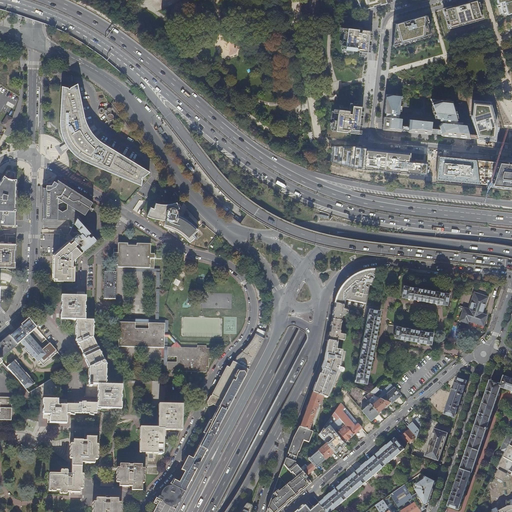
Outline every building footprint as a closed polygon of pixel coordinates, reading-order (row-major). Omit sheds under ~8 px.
[(357,0),(362,11),(370,8),(374,7),(380,5),(387,3),(385,0),(357,0)] [(469,2),(444,9),(449,26),(480,17),(475,0),(469,2)] [(511,0),(497,0),(501,13),(511,9),(511,0)] [(392,45),(429,34),(424,15),(412,18),(394,23),(392,45)] [(371,39),(372,31),(367,30),(358,29),(344,28),(342,50),(356,51),(356,50),(358,51),(358,52),(364,52),(367,53),(369,53),(371,39)] [(67,87),(60,85),(59,121),(60,130),(61,135),(62,139),(64,142),(61,144),(59,146),(61,150),(64,148),(66,147),(70,151),(73,154),(79,158),(83,161),(86,162),(141,186),(142,179),(141,178),(142,177),(143,177),(150,171),(111,148),(100,141),(95,137),(91,131),(96,127),(93,123),(88,127),(84,116),(78,87),(77,83),(69,87),(68,88),(67,88),(67,87)] [(401,96),(386,94),(384,113),(399,115),(401,96)] [(451,101),(430,99),(436,118),(456,120),(451,101)] [(489,104),(472,102),(471,118),(476,134),(477,138),(478,140),(493,141),(496,127),(489,104)] [(360,133),(363,107),(361,106),(352,105),(352,113),(349,113),(350,110),(335,108),(332,130),(360,133)] [(8,126),(12,119),(7,115),(1,125),(6,127),(7,125),(8,126)] [(401,118),(383,116),(382,130),(400,131),(400,130),(400,126),(401,118)] [(407,132),(430,134),(430,128),(431,121),(409,119),(408,126),(407,131),(407,132)] [(441,136),(469,139),(469,137),(468,134),(466,125),(442,122),(438,126),(439,129),(440,129),(440,131),(441,135),(441,136)] [(408,161),(409,152),(367,148),(358,147),(354,147),(334,147),(332,162),(357,168),(399,172),(399,171),(407,172),(407,173),(426,175),(427,163),(408,161)] [(511,164),(498,163),(475,160),(438,156),(436,179),(478,184),(491,185),(511,187),(511,164)] [(0,224),(15,225),(16,172),(7,170),(0,181),(0,224)] [(71,220),(74,223),(77,218),(80,222),(92,202),(57,180),(56,182),(54,181),(53,182),(51,185),(48,185),(46,185),(46,188),(43,188),(42,219),(71,220)] [(179,208),(176,202),(170,203),(166,204),(161,204),(155,202),(153,208),(150,206),(146,215),(148,216),(153,218),(158,219),(164,220),(163,226),(168,227),(173,229),(177,231),(181,234),(185,238),(188,242),(194,238),(192,235),(198,230),(193,224),(188,221),(184,218),(179,215),(178,215),(178,212),(176,209),(179,208)] [(84,250),(96,239),(91,234),(89,236),(88,234),(90,233),(80,222),(77,218),(74,223),(78,229),(77,230),(81,234),(80,235),(79,234),(78,235),(78,234),(73,239),(77,243),(79,242),(82,245),(80,246),(84,250)] [(82,252),(84,250),(80,246),(77,243),(73,239),(72,238),(54,255),(54,259),(54,277),(57,277),(57,279),(74,279),(75,265),(73,265),(73,260),(82,252)] [(0,267),(15,268),(16,244),(0,243),(0,267)] [(124,267),(154,268),(154,258),(161,259),(161,250),(154,250),(154,254),(150,254),(150,244),(118,243),(117,249),(113,249),(113,265),(117,265),(117,267),(124,267)] [(163,371),(167,371),(167,361),(167,356),(167,346),(197,347),(197,345),(197,343),(167,343),(168,320),(159,319),(159,289),(160,268),(154,268),(124,267),(124,271),(156,272),(155,319),(115,318),(114,340),(118,341),(118,322),(164,323),(164,347),(163,371)] [(362,273),(360,274),(358,275),(357,276),(355,277),(353,278),(351,280),(349,282),(349,283),(348,283),(342,287),(343,291),(341,292),(340,299),(336,298),(334,304),(344,306),(345,300),(365,304),(369,285),(373,286),(376,270),(374,270),(374,272),(373,272),(373,271),(371,271),(369,271),(367,272),(366,272),(363,273),(362,273)] [(116,283),(116,272),(104,271),(103,298),(115,299),(115,287),(115,283),(116,283)] [(401,296),(446,304),(448,293),(403,285),(401,296)] [(93,337),(93,321),(85,321),(86,297),(84,297),(84,292),(77,292),(77,297),(61,296),(60,320),(75,320),(75,340),(88,368),(88,384),(85,384),(85,396),(97,397),(97,404),(86,403),(86,402),(82,402),(81,403),(74,403),(74,404),(66,404),(67,400),(43,399),(42,418),(47,418),(47,423),(67,424),(67,417),(66,417),(66,413),(96,414),(97,408),(121,409),(122,385),(105,385),(106,365),(93,337)] [(468,320),(483,325),(486,315),(482,314),(487,297),(474,293),(469,309),(464,307),(460,320),(467,323),(468,320)] [(343,309),(344,306),(334,304),(332,320),(341,321),(341,317),(343,316),(347,314),(348,311),(342,309),(343,309)] [(355,381),(366,383),(380,310),(369,308),(355,381)] [(29,320),(28,319),(26,321),(9,336),(17,345),(20,342),(25,347),(23,349),(27,353),(29,352),(37,362),(41,359),(43,362),(46,359),(47,361),(52,357),(50,356),(56,351),(49,343),(42,350),(29,335),(32,332),(34,330),(36,328),(29,320)] [(344,341),(345,335),(339,334),(340,331),(339,331),(341,323),(341,322),(341,321),(332,320),(329,332),(328,332),(327,332),(327,333),(326,333),(326,334),(325,340),(328,341),(337,342),(337,340),(344,341)] [(118,346),(164,347),(164,323),(118,322),(118,341),(118,346)] [(385,336),(394,337),(430,343),(432,332),(396,326),(387,324),(385,336)] [(262,346),(267,332),(266,331),(258,328),(254,336),(252,339),(250,343),(244,350),(241,354),(237,357),(234,362),(233,361),(230,367),(227,366),(212,395),(210,399),(209,400),(207,402),(208,404),(211,405),(212,405),(212,404),(218,407),(211,420),(212,421),(205,434),(192,458),(192,459),(185,472),(179,482),(174,478),(172,481),(170,484),(171,485),(183,491),(184,491),(198,466),(199,464),(238,390),(243,380),(244,379),(249,369),(257,354),(262,346)] [(17,345),(9,336),(5,339),(13,348),(17,345)] [(13,348),(5,339),(0,343),(0,359),(0,360),(12,349),(13,348)] [(337,342),(328,341),(323,363),(321,368),(322,369),(320,375),(319,375),(312,393),(323,397),(327,398),(338,370),(332,367),(332,366),(339,367),(342,351),(336,350),(337,342)] [(167,361),(167,371),(206,372),(206,366),(209,366),(209,358),(211,358),(211,348),(206,348),(206,345),(197,345),(197,347),(167,346),(167,356),(177,356),(176,361),(167,361)] [(15,360),(6,367),(25,389),(33,384),(28,379),(30,377),(26,373),(25,373),(24,374),(17,366),(18,365),(15,360)] [(25,373),(18,365),(17,366),(24,374),(25,373)] [(212,395),(227,366),(211,395),(212,395)] [(491,381),(448,506),(459,510),(471,472),(472,472),(501,387),(511,390),(511,378),(504,376),(502,384),(491,381)] [(458,408),(460,409),(461,406),(459,405),(462,395),(464,396),(466,393),(463,392),(467,381),(456,377),(444,414),(454,417),(458,408)] [(52,378),(31,392),(31,395),(54,396),(54,391),(59,391),(59,383),(55,383),(52,378)] [(352,385),(347,393),(371,420),(376,415),(377,416),(379,413),(364,396),(369,392),(352,385)] [(394,387),(381,398),(392,402),(400,395),(394,387)] [(381,398),(369,392),(364,396),(379,413),(392,402),(381,398)] [(320,405),(323,397),(312,393),(300,427),(309,430),(311,423),(312,424),(313,421),(312,421),(316,409),(318,409),(318,407),(317,406),(318,405),(320,405)] [(0,420),(11,420),(12,397),(0,397),(0,408),(0,411),(0,420)] [(340,403),(334,412),(339,418),(345,425),(353,435),(362,428),(340,403)] [(148,464),(163,464),(163,429),(181,429),(181,406),(159,405),(159,429),(141,429),(141,452),(148,452),(148,464)] [(339,418),(334,412),(326,423),(329,426),(339,418)] [(408,426),(410,429),(416,436),(417,438),(422,422),(418,417),(408,426)] [(345,425),(339,418),(329,426),(331,428),(332,427),(337,433),(345,425)] [(203,433),(205,434),(212,421),(211,420),(209,421),(203,433)] [(329,426),(326,423),(319,434),(327,443),(334,451),(344,443),(331,428),(329,426)] [(353,435),(345,425),(337,433),(332,427),(331,428),(344,443),(353,435)] [(309,442),(313,432),(309,430),(300,427),(294,437),(294,438),(303,441),(303,440),(309,442)] [(410,429),(402,436),(408,443),(410,441),(411,442),(413,440),(412,439),(416,436),(410,429)] [(426,456),(439,460),(448,433),(434,429),(426,456)] [(500,450),(505,453),(511,438),(511,436),(508,434),(500,450)] [(60,492),(67,492),(70,492),(71,492),(80,492),(80,488),(82,488),(82,474),(81,474),(82,462),(85,462),(85,463),(94,463),(94,459),(96,459),(96,455),(96,452),(96,448),(97,444),(95,444),(96,437),(86,437),(85,440),(72,440),(72,444),(71,444),(71,459),(71,474),(69,474),(68,474),(68,472),(60,471),(60,474),(49,473),(48,490),(59,490),(60,492)] [(299,452),(303,441),(294,438),(289,449),(298,453),(298,452),(299,452)] [(320,503),(327,511),(330,511),(405,449),(396,438),(387,446),(386,445),(382,449),(382,450),(367,463),(367,462),(363,466),(348,479),(347,479),(343,482),(344,483),(331,494),(330,493),(326,497),(327,498),(320,503)] [(511,438),(505,453),(491,479),(511,476),(511,438)] [(334,451),(327,443),(317,451),(325,459),(325,460),(334,451)] [(295,462),(298,453),(289,449),(286,457),(290,459),(289,463),(295,465),(297,466),(295,463),(295,462)] [(315,468),(325,459),(317,451),(308,459),(311,463),(312,463),(315,468)] [(183,471),(185,472),(192,459),(192,458),(190,457),(183,471)] [(298,467),(297,466),(295,465),(289,463),(285,461),(279,475),(286,478),(288,479),(289,479),(298,467)] [(309,473),(315,468),(312,463),(311,463),(307,467),(305,465),(300,469),(302,471),(306,476),(309,473)] [(142,468),(142,465),(133,464),(133,465),(129,465),(129,464),(120,464),(120,468),(118,468),(118,482),(120,483),(120,486),(129,486),(133,486),(132,490),(143,490),(143,483),(144,483),(144,468),(142,468)] [(310,484),(312,482),(306,476),(302,471),(298,467),(289,479),(290,480),(301,492),(303,490),(308,486),(307,485),(309,483),(310,484)] [(286,478),(279,475),(278,477),(275,487),(266,511),(265,511),(277,511),(280,509),(279,508),(280,507),(275,502),(279,492),(280,490),(287,481),(288,479),(286,478)] [(428,505),(436,481),(424,475),(419,479),(420,481),(416,484),(419,487),(416,488),(418,492),(413,497),(422,511),(423,511),(421,508),(424,506),(425,507),(428,505)] [(511,511),(511,476),(491,479),(488,484),(492,509),(493,511),(492,511),(511,511)] [(290,480),(289,479),(288,479),(287,481),(280,490),(279,492),(275,502),(280,507),(281,506),(282,508),(287,504),(286,504),(292,498),(293,499),(301,492),(290,480)] [(405,484),(391,495),(395,502),(399,507),(409,501),(412,504),(401,511),(420,511),(422,511),(413,497),(405,484)] [(172,511),(174,509),(173,509),(174,507),(175,505),(176,505),(181,495),(183,491),(171,485),(171,486),(168,486),(165,487),(163,490),(162,492),(161,494),(161,497),(159,496),(157,499),(160,500),(161,499),(161,500),(161,502),(159,501),(153,511),(172,511)] [(118,502),(118,499),(109,498),(109,499),(105,499),(105,498),(96,498),(96,502),(94,502),(94,508),(93,511),(119,511),(120,510),(120,502),(118,502)] [(384,500),(376,506),(379,511),(391,511),(387,505),(384,500)] [(327,511),(320,503),(314,508),(315,508),(313,510),(313,509),(311,510),(310,508),(305,511),(304,510),(309,507),(307,505),(305,504),(302,508),(303,509),(300,511),(299,510),(296,511),(327,511)] [(392,503),(387,505),(391,511),(394,511),(397,511),(392,503)]
